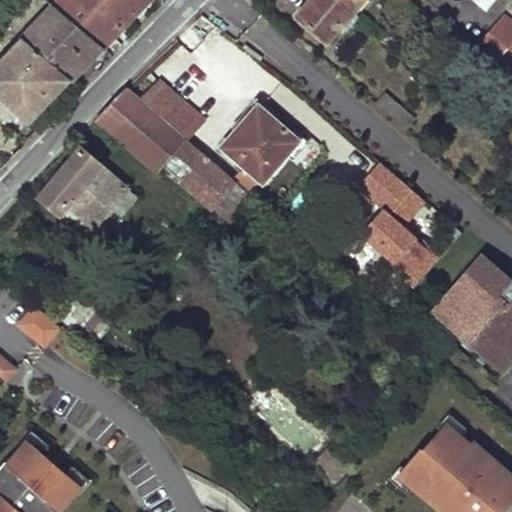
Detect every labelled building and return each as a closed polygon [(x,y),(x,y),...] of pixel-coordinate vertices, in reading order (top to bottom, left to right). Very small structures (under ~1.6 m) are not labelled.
[(57,0),(53,5),(104,47),(149,0),(57,0)] [(313,0),(298,17),(327,42),(340,27),(353,12),(339,0),(313,0)] [(339,0),(353,12),(363,0),(339,0)] [(474,0),(486,10),(494,0),(474,0)] [(0,61),(0,96),(30,125),(72,81),(91,61),(88,58),(99,46),(102,49),(104,47),(53,5),(22,38),(0,61)] [(353,12),(340,27),(346,32),(359,17),(353,12)] [(511,21),(504,15),(479,44),(511,72),(511,52),(508,49),(511,44),(511,21)] [(385,39),(391,44),(393,41),(388,36),(385,39)] [(382,43),(387,48),(391,44),(385,39),(382,43)] [(99,46),(88,58),(91,61),(102,49),(99,46)] [(140,99),(187,139),(203,119),(180,100),(173,107),(163,98),(170,91),(158,81),(140,99)] [(253,197),(249,193),(228,175),(191,143),(187,139),(140,99),(126,88),(96,120),(158,174),(163,168),(214,211),(230,193),(245,205),(253,197)] [(170,91),(163,98),(173,107),(180,100),(170,91)] [(376,103),(406,130),(416,119),(385,92),(376,103)] [(260,181),(264,184),(300,141),(259,105),(222,147),(239,163),(228,175),(249,193),(260,181)] [(486,138),(493,144),(499,138),(491,132),(486,138)] [(40,198),(60,214),(68,205),(95,227),(95,228),(129,188),(81,149),(70,163),(73,166),(66,174),(62,171),(40,198)] [(419,281),(443,252),(407,222),(427,197),(380,159),(359,185),(378,200),(355,228),(419,281)] [(70,163),(62,171),(66,174),(73,166),(70,163)] [(230,193),(214,211),(229,223),(245,205),(230,193)] [(68,205),(60,214),(87,236),(95,227),(68,205)] [(511,280),(511,281),(507,285),(497,277),(501,272),(486,260),(451,300),(447,306),(464,321),(460,325),(486,348),(490,343),(507,358),(511,353),(511,352),(511,280)] [(507,285),(511,281),(501,272),(497,277),(507,285)] [(82,287),(57,315),(86,340),(90,335),(71,319),(87,299),(106,316),(110,311),(82,287)] [(433,312),(438,316),(447,306),(451,300),(447,296),(433,312)] [(71,319),(90,335),(98,342),(114,322),(106,316),(87,299),(71,319)] [(61,328),(36,306),(19,324),(45,347),(61,328)] [(447,306),(438,316),(455,331),(460,325),(464,321),(447,306)] [(460,325),(455,331),(481,354),(486,348),(460,325)] [(481,354),(498,368),(507,358),(490,343),(486,348),(481,354)] [(507,358),(498,368),(503,372),(511,361),(511,352),(511,353),(507,358)] [(0,356),(0,384),(1,385),(9,377),(0,370),(7,363),(0,356)] [(7,363),(0,370),(9,377),(15,370),(7,363)] [(438,432),(401,475),(444,511),(511,511),(511,445),(489,425),(486,428),(462,407),(440,433),(438,432)] [(0,511),(65,511),(66,511),(63,509),(82,486),(61,468),(57,473),(47,464),(51,460),(31,441),(11,464),(8,461),(0,469),(0,511)] [(335,483),(349,468),(327,448),(313,463),(335,483)] [(51,460),(47,464),(57,473),(61,468),(51,460)]
